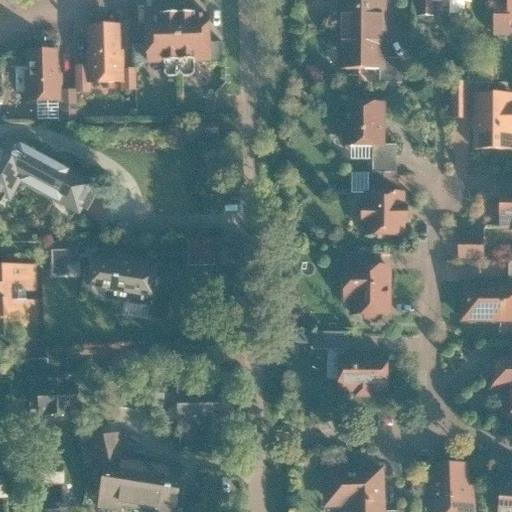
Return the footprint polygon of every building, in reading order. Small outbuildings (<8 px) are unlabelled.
[(382,0),(339,0),(339,30),(382,31),(382,0)] [(506,0),(493,0),(493,35),(509,35),(509,19),(507,19),(508,0),(506,0)] [(147,45),(148,64),(164,63),(164,75),(168,78),(176,78),(179,74),(183,78),(191,78),(194,74),(194,62),(209,62),(209,44),(208,17),(194,17),(194,14),(160,15),(160,18),(146,18),(147,45)] [(87,67),(88,84),(90,84),(121,83),(124,83),(123,71),(123,53),(119,53),(118,27),(90,28),(91,53),(87,53),(87,67)] [(382,58),(382,31),(339,30),(339,76),(370,76),(370,88),(396,88),(396,59),(382,58)] [(209,44),(209,62),(223,61),(222,43),(209,44)] [(134,46),(135,64),(148,64),(147,45),(134,46)] [(25,73),(26,103),(58,102),(62,102),(62,92),(61,76),(57,76),(57,52),(29,53),(29,73),(25,73)] [(76,92),(76,93),(90,93),(90,84),(88,84),(87,67),(75,68),(76,92)] [(121,83),(121,91),(136,91),(135,71),(123,71),(124,83),(121,83)] [(467,86),(446,84),(444,119),(465,121),(467,86)] [(511,91),(471,90),(467,154),(511,156),(511,91)] [(58,102),(58,122),(76,121),(77,121),(76,93),(76,92),(75,92),(62,92),(62,102),(58,102)] [(386,105),(341,104),(340,154),(369,155),(369,176),(396,176),(397,147),(385,147),(386,105)] [(217,121),(191,122),(192,137),(218,135),(217,121)] [(6,139),(0,150),(0,196),(3,198),(9,201),(19,183),(74,212),(78,215),(94,186),(6,139)] [(359,191),(359,244),(410,244),(409,191),(399,191),(399,176),(396,176),(369,176),(369,191),(359,191)] [(511,184),(501,184),(499,232),(511,232),(511,184)] [(488,236),(458,234),(456,259),(486,261),(488,236)] [(186,238),(188,266),(222,264),(220,235),(186,238)] [(381,255),(343,257),(345,322),(399,320),(396,266),(382,267),(381,255)] [(157,268),(83,257),(78,293),(103,296),(102,305),(151,312),(157,268)] [(459,278),(458,326),(511,327),(511,263),(508,264),(507,280),(459,278)] [(28,275),(0,273),(0,338),(6,339),(7,317),(26,318),(28,275)] [(348,333),(308,333),(308,353),(340,353),(340,398),(397,397),(397,351),(348,352),(348,333)] [(500,422),(511,422),(511,346),(509,347),(508,366),(489,365),(488,395),(501,395),(500,422)] [(77,356),(31,357),(32,374),(77,373),(77,356)] [(80,385),(29,386),(30,421),(81,420),(80,385)] [(233,395),(172,398),(174,433),(190,433),(192,459),(223,458),(222,435),(235,434),(233,395)] [(114,429),(81,438),(90,474),(107,469),(108,464),(127,468),(114,429)] [(153,511),(175,511),(183,469),(129,458),(127,468),(108,464),(107,469),(100,507),(123,511),(124,506),(154,511),(153,511)] [(479,511),(479,465),(433,465),(432,511),(479,511)] [(394,467),(326,468),(326,511),(404,511),(394,511),(394,467)] [(511,511),(511,482),(502,482),(498,511),(511,511)]
